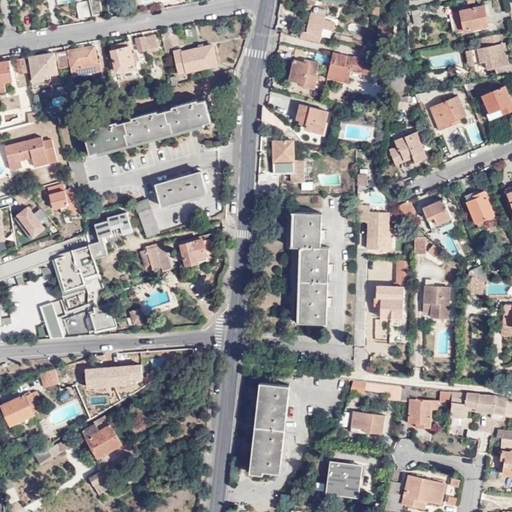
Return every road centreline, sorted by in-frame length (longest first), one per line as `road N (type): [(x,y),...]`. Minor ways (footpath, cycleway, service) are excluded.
road 1 (tertiary): [(266,3),(233,336)]
road 2 (residential): [(0,46),(266,3)]
road 3 (residential): [(0,352),(233,336)]
road 4 (tertiary): [(233,336),(215,511)]
road 5 (unknown): [(103,182),(248,156)]
road 6 (residential): [(390,195),(511,144)]
